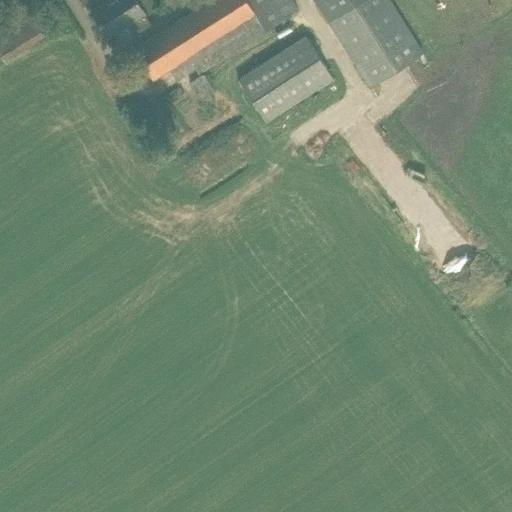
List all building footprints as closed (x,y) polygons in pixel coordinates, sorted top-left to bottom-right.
[(143,13),(144,13),(135,0),(107,0),(92,10),(108,36),(127,24),(134,34),(150,24),(143,13)] [(208,0),(133,48),(144,65),(154,81),(168,71),(177,82),(195,71),(198,76),(299,12),(291,0),(208,0)] [(315,0),(372,90),(424,57),(388,0),(315,0)] [(0,38),(0,55),(3,61),(43,36),(32,18),(0,38)] [(237,80),(266,123),(333,80),(305,36),(237,80)]
